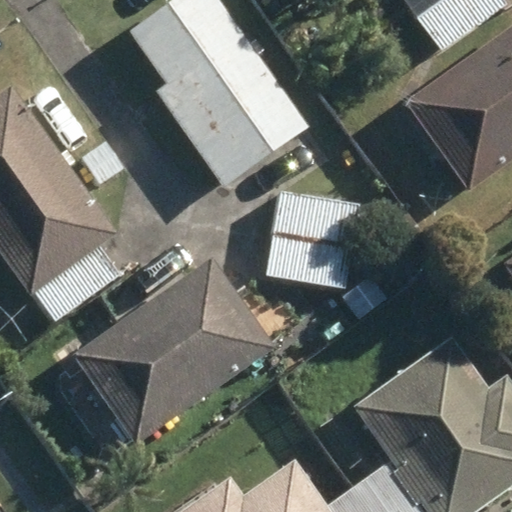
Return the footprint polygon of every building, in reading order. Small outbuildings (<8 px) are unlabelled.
[(157,97),(225,193),(308,134),(213,0),(185,0),(129,40),(165,91),(157,97)] [(398,0),(415,23),(445,0),(398,0)] [(507,10),(499,0),(445,0),(415,23),(440,57),(507,10)] [(511,32),(406,109),(468,195),(511,164),(511,32)] [(35,298),(57,328),(120,280),(100,251),(115,240),(9,96),(0,102),(0,256),(32,301),(35,298)] [(82,164),(101,191),(125,173),(106,146),(82,164)] [(267,281),(344,295),(358,211),(280,198),(267,281)] [(392,228),(409,254),(424,243),(407,218),(392,228)] [(399,271),(412,288),(444,266),(431,248),(399,271)] [(76,363),(138,450),(274,353),(211,267),(76,363)] [(354,306),(367,322),(390,307),(378,290),(354,306)] [(393,466),(355,494),(367,511),(485,511),(511,493),(511,390),(506,382),(488,395),(451,345),(355,412),(393,466)] [(193,430),(201,442),(223,428),(214,416),(193,430)] [(367,511),(355,494),(328,511),(324,511),(294,469),(245,504),(230,483),(188,511),(367,511)]
